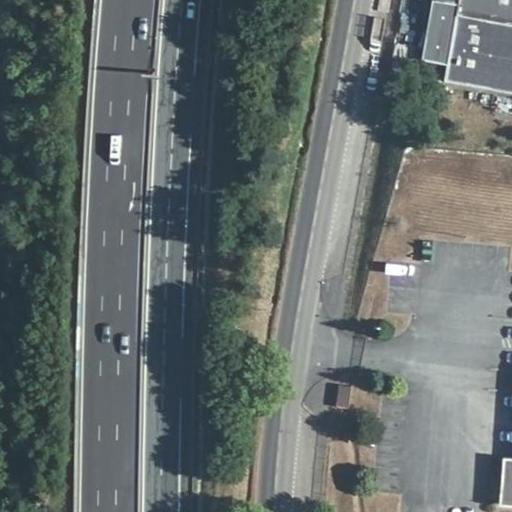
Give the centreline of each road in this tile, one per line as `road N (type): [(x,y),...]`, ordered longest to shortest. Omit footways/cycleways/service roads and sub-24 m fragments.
road 1 (unclassified): [(353,0),(274,440),(272,511)]
road 2 (trunk): [(160,511),(161,333),(181,0)]
road 3 (trunk): [(122,59),(108,511)]
